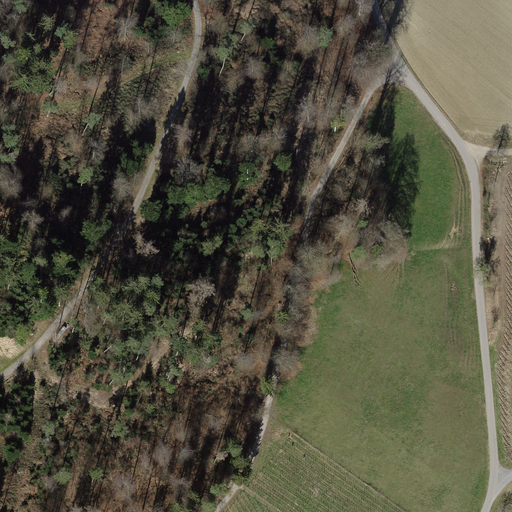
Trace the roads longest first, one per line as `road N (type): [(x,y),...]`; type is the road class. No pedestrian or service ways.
road 1 (unclassified): [(370,0),(397,63),(456,138),(474,178),(495,470),(485,511)]
road 2 (track): [(215,511),(259,436),(319,189),(365,101),(397,63)]
road 3 (track): [(0,377),(54,328),(130,219),(193,65),(195,0)]
